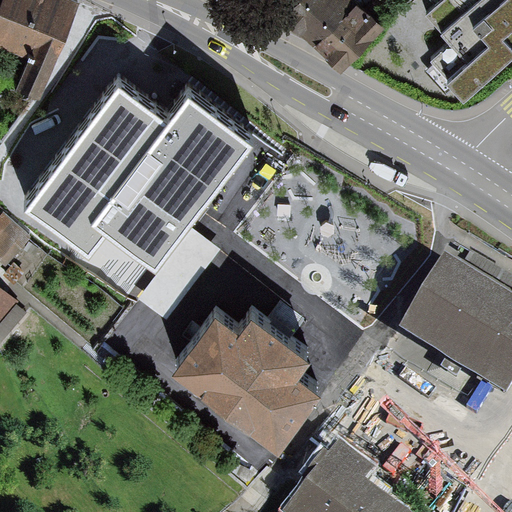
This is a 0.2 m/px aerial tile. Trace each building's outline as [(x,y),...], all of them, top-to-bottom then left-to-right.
[(0,0),(0,36),(29,48),(17,78),(40,87),(75,0),(0,0)] [(314,40),(351,0),(290,0),(281,10),(314,40)] [(364,0),(351,0),(314,40),(340,65),(385,19),(364,0)] [(511,0),(435,0),(427,7),(452,35),(431,54),(434,58),(426,65),(447,89),(457,81),(465,90),(511,44),(511,0)] [(252,135),(190,89),(170,115),(119,78),(29,199),(91,245),(107,224),(158,262),(252,135)] [(288,189),(364,228),(377,201),(332,178),(329,185),(298,170),(288,189)] [(368,227),(393,236),(402,212),(377,203),(368,227)] [(0,214),(0,256),(6,263),(25,243),(24,242),(30,236),(4,210),(0,214)] [(511,386),(511,294),(446,255),(400,330),(507,395),(511,386)] [(14,260),(5,271),(15,281),(25,270),(14,260)] [(0,318),(17,299),(0,283),(0,318)] [(240,314),(218,298),(176,355),(281,433),(323,378),(297,359),(310,342),(251,299),(240,314)] [(113,356),(130,366),(162,309),(145,299),(113,356)] [(398,511),(363,487),(371,476),(340,453),(330,467),(323,462),(307,484),(311,485),(291,511),(398,511)]
